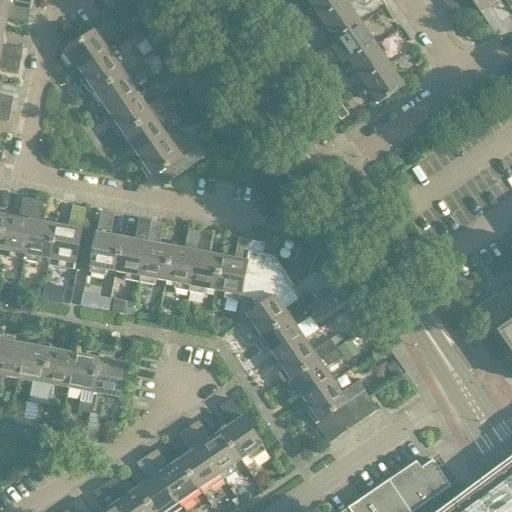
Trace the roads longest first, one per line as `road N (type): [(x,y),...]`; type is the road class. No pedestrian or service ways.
road 1 (residential): [(249,220),(23,176)]
road 2 (residential): [(278,511),(461,387)]
road 3 (residential): [(322,176),(201,0)]
road 4 (residential): [(27,511),(190,393)]
road 5 (residential): [(322,176),(471,76)]
road 6 (residential): [(23,176),(52,9)]
road 7 (residential): [(410,308),(322,176)]
